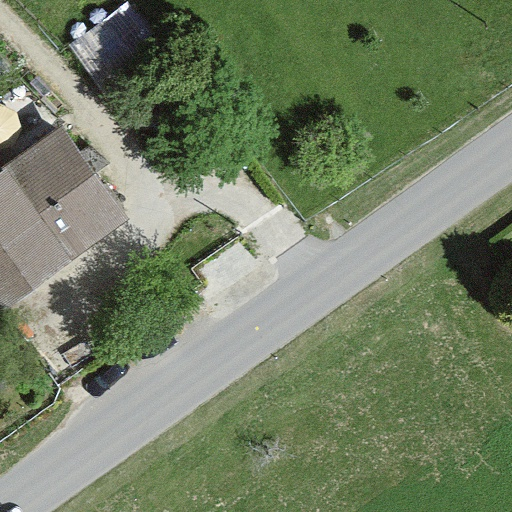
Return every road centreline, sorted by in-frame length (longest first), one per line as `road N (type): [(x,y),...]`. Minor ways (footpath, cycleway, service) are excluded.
road 1 (tertiary): [(511,150),(3,511)]
road 2 (unknown): [(326,282),(252,188),(230,177),(157,171),(138,160),(0,14)]
